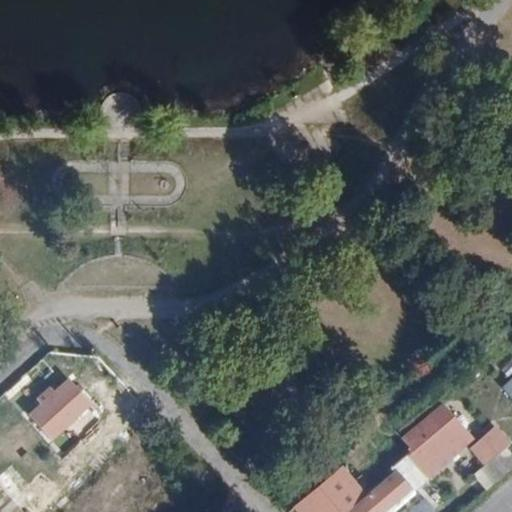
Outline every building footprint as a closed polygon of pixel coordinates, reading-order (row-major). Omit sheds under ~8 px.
[(56,393),(44,404),(31,417),(53,439),(91,404),(69,381),(56,393)] [(39,400),(44,404),(56,393),(51,388),(39,400)] [(412,450),(406,455),(416,467),(426,459),(427,460),(452,438),(463,429),(452,416),(436,430),(426,418),(402,439),(412,450)] [(471,440),(463,429),(452,438),(462,449),(471,440)] [(495,457),(506,448),(490,429),(468,448),(483,464),(493,455),(495,457)] [(495,457),(507,472),(511,467),(511,454),(506,448),(495,457)] [(381,511),(410,489),(402,479),(416,467),(406,455),(395,465),(391,469),(395,473),(383,483),(349,511),(381,511)] [(379,478),(383,483),(395,473),(391,469),(395,465),(388,455),(378,462),(386,472),(379,478)] [(477,470),(478,472),(495,457),(493,455),(483,464),(477,470)] [(478,472),(490,486),(507,472),(495,457),(478,472)] [(326,480),(295,507),(299,511),(349,511),(383,483),(379,478),(372,469),(340,496),(326,508),(318,497),(331,486),(326,480)] [(340,496),(331,486),(318,497),(326,508),(340,496)] [(410,489),(381,511),(389,511),(412,492),(410,489)] [(82,511),(92,503),(82,492),(60,511),(82,511)] [(0,497),(0,511),(20,511),(4,494),(0,497)] [(101,511),(92,503),(82,511),(101,511)]
